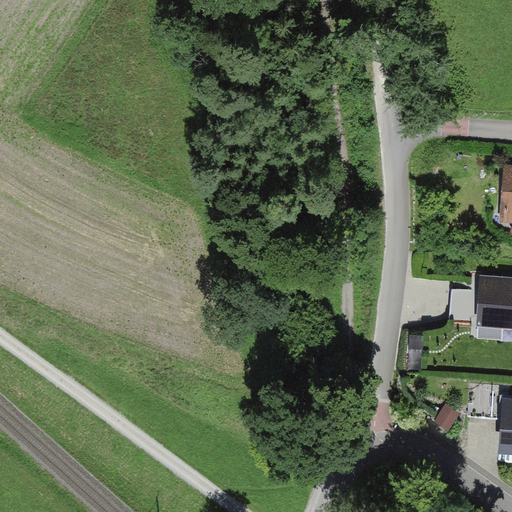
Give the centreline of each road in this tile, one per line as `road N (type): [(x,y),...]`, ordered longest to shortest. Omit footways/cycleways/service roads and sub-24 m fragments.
road 1 (track): [(332,0),(351,206),(345,464)]
road 2 (track): [(0,333),(238,511)]
road 3 (residential): [(377,444),(400,235),(392,156)]
road 4 (residential): [(392,156),(392,0)]
road 5 (residential): [(377,444),(428,454),(511,510)]
road 6 (residential): [(392,156),(414,127),(511,130)]
